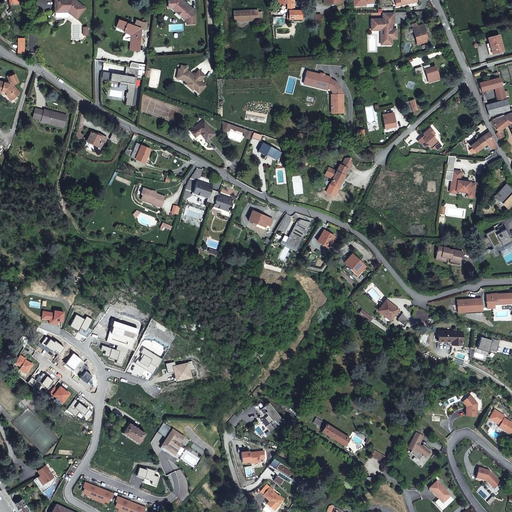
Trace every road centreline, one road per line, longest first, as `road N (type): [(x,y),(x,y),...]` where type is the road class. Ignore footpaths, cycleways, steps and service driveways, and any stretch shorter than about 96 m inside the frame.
road 1 (residential): [(0,50),(240,185),(348,227),(415,294),(432,300),(511,282)]
road 2 (unclassified): [(482,511),(452,459),(455,439),(469,434),(511,467)]
